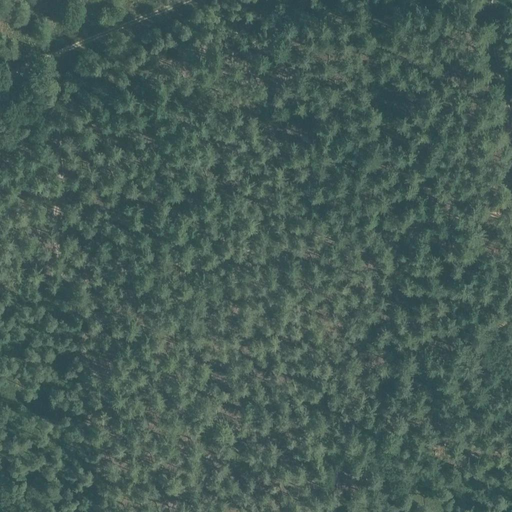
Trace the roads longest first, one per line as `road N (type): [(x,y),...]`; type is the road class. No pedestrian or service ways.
road 1 (track): [(5,76),(48,131),(55,267),(67,290),(511,214)]
road 2 (track): [(0,78),(195,0)]
